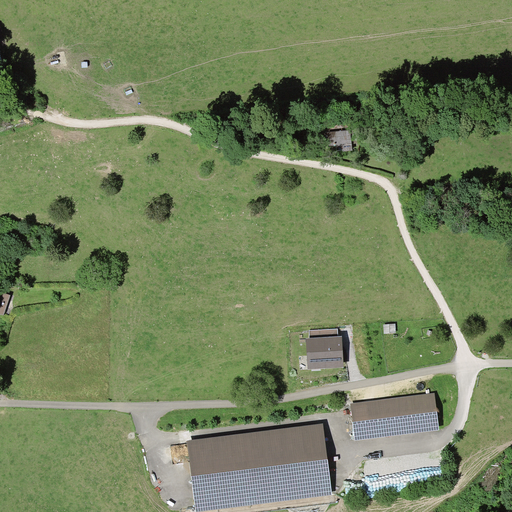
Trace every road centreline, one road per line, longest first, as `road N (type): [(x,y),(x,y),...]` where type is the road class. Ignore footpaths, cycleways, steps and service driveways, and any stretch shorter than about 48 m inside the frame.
road 1 (track): [(467,363),(381,181),(233,148),(163,122),(73,122),(44,114)]
road 2 (track): [(0,403),(242,405),(467,363)]
